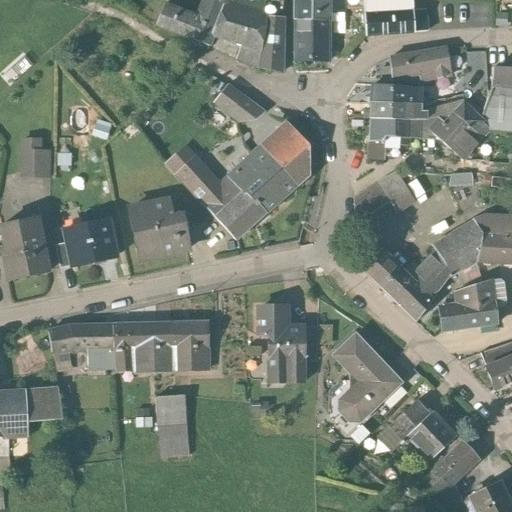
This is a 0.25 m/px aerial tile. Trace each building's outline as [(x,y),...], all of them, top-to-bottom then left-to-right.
[(209,49),(214,38),(221,20),(227,0),(202,0),(195,17),(165,5),(156,27),(209,49)] [(227,0),(221,20),(263,31),(265,18),(265,0),(227,0)] [(283,0),(265,0),(265,18),(284,18),(283,0)] [(328,0),(328,1),(328,14),(343,14),(343,0),(328,0)] [(364,0),(365,19),(412,18),(412,13),(411,0),(364,0)] [(328,1),(296,1),(296,68),(328,68),(328,14),(328,1)] [(425,12),(412,13),(412,18),(412,36),(426,35),(425,12)] [(265,18),(263,31),(262,53),(259,68),(283,74),(284,18),(265,18)] [(412,36),(412,18),(365,19),(366,42),(412,41),(412,36)] [(214,38),(262,53),(263,31),(221,20),(214,38)] [(389,57),(393,84),(408,84),(449,78),(445,49),(389,57)] [(511,66),(491,65),(490,92),(511,94),(511,66)] [(370,83),(369,101),(419,103),(419,85),(408,84),(393,84),(370,83)] [(262,115),(227,88),(213,105),(235,122),(238,125),(254,124),(262,115)] [(511,94),(490,92),(480,121),(488,132),(511,135),(511,94)] [(419,103),(369,101),(368,117),(418,119),(419,103)] [(461,163),(488,132),(480,121),(462,101),(445,121),(442,125),(437,121),(428,131),(439,142),(461,163)] [(211,153),(235,122),(213,105),(189,136),(211,153)] [(417,139),(439,142),(428,131),(437,121),(442,125),(445,121),(436,115),(418,119),(417,139)] [(417,139),(418,119),(368,117),(367,160),(383,161),(383,157),(398,157),(399,139),(417,139)] [(309,150),(287,125),(228,177),(217,187),(196,163),(193,166),(178,179),(236,244),(309,180),(309,150)] [(39,142),(22,142),(22,177),(49,177),(49,151),(39,151),(39,142)] [(175,181),(178,179),(193,166),(175,144),(157,158),(175,181)] [(71,157),(58,157),(58,170),(71,170),(71,157)] [(396,173),(355,199),(355,211),(367,214),(389,199),(398,214),(415,204),(396,173)] [(449,173),(449,186),(473,186),(473,173),(449,173)] [(426,197),(429,205),(449,196),(445,188),(426,197)] [(130,209),(141,265),(190,255),(182,217),(172,219),(168,201),(130,209)] [(511,217),(483,217),(473,223),(484,237),(511,238),(511,217)] [(37,220),(0,228),(10,275),(47,267),(37,220)] [(106,223),(63,231),(66,245),(71,269),(113,261),(106,223)] [(475,266),(476,263),(484,237),(473,223),(432,248),(435,250),(450,278),(475,266)] [(511,238),(484,237),(476,263),(511,264),(511,238)] [(59,271),(71,269),(66,245),(55,248),(59,271)] [(431,302),(450,278),(435,250),(407,278),(431,302)] [(414,322),(431,302),(407,278),(381,253),(362,273),(414,322)] [(501,279),(501,265),(480,265),(480,279),(501,279)] [(439,306),(442,332),(498,325),(492,280),(475,282),(454,291),(456,304),(439,306)] [(206,325),(153,326),(153,374),(208,373),(206,325)] [(116,375),(153,374),(153,326),(115,327),(115,352),(116,375)] [(115,327),(70,328),(51,332),(53,356),(69,353),(72,353),(115,352),(115,327)] [(304,330),(268,331),(269,387),(305,387),(304,365),(304,330)] [(318,330),(304,330),(304,365),(318,365),(318,330)] [(401,384),(356,332),(334,354),(350,373),(349,389),(338,399),(337,410),(348,423),(359,423),(401,384)] [(72,372),(69,353),(53,356),(57,373),(72,372)] [(511,355),(485,366),(494,388),(511,380),(511,355)] [(57,387),(23,391),(25,422),(60,419),(57,387)] [(0,437),(7,437),(26,437),(25,422),(23,391),(0,393),(0,437)] [(417,397),(389,425),(401,438),(430,410),(417,397)] [(184,402),(154,404),(163,470),(189,468),(184,402)] [(149,421),(148,413),(137,413),(137,422),(149,421)] [(455,439),(434,417),(413,439),(434,460),(455,439)] [(461,447),(433,475),(449,492),(455,486),(478,464),(461,447)] [(511,511),(511,506),(500,484),(469,499),(475,511),(511,511)] [(475,511),(469,499),(464,503),(455,486),(449,492),(439,501),(442,511),(475,511)]
